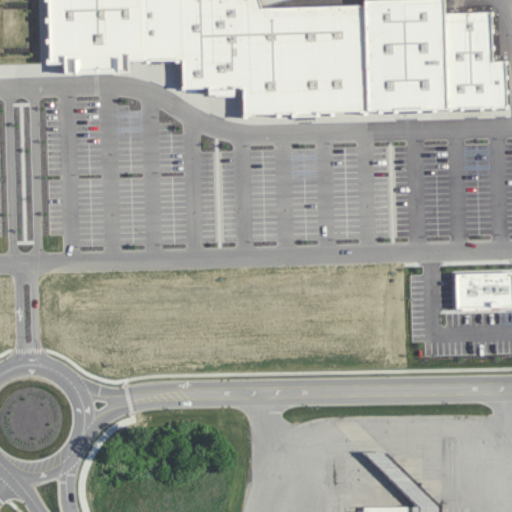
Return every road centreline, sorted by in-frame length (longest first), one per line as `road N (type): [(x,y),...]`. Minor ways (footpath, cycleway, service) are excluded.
road 1 (residential): [(511,385),(195,389),(121,398)]
road 2 (residential): [(88,418),(79,388),(55,371),(18,368),(0,380),(3,464),(39,474),(65,463),(88,418)]
road 3 (residential): [(66,511),(76,448),(121,398)]
